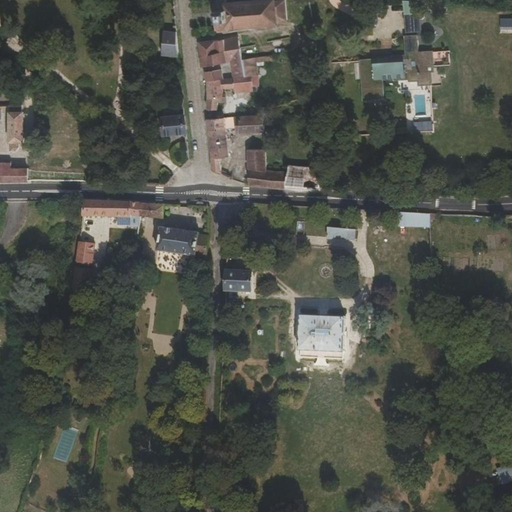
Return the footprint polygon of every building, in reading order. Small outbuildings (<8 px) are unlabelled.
[(213,19),(221,18),(221,29),(233,28),(233,25),(282,22),(281,20),(290,19),(288,0),(218,0),(218,5),(212,6),(213,19)] [(423,8),(422,0),(408,0),(409,9),(423,8)] [(511,17),(500,18),(501,34),(511,33),(511,17)] [(367,54),(370,90),(389,89),(387,68),(399,67),(399,70),(415,70),(415,72),(423,71),(423,76),(434,75),(433,63),(431,62),(431,58),(436,58),(435,45),(425,46),(425,48),(420,47),(419,30),(410,31),(412,49),(398,50),(398,55),(386,56),(386,52),(367,54)] [(166,32),(162,56),(180,59),(178,34),(166,32)] [(219,40),(198,42),(199,48),(199,53),(226,51),(226,47),(226,43),(226,40),(219,40)] [(236,61),(241,56),(240,50),(235,50),(226,51),(199,53),(202,80),(206,80),(228,79),(227,72),(221,73),(220,63),(236,61)] [(258,67),(268,66),(267,57),(257,58),(258,67)] [(242,78),(234,78),(228,79),(206,80),(206,109),(215,109),(215,97),(223,96),(223,91),(237,90),(237,92),(240,92),(239,94),(254,92),(252,77),(258,77),(258,67),(257,58),(241,60),(242,71),(242,78)] [(414,116),(426,116),(426,98),(414,98),(414,116)] [(24,149),(24,115),(11,114),(10,148),(11,148),(10,156),(13,156),(17,153),(16,149),(24,149)] [(163,119),(165,137),(188,135),(186,117),(163,119)] [(233,133),(263,131),(262,117),(232,119),(233,133)] [(220,155),(228,154),(225,120),(206,121),(209,167),(221,173),(220,155)] [(179,141),(180,150),(188,149),(187,141),(179,141)] [(284,189),(284,185),(318,188),(318,170),(289,167),(287,175),(267,171),(265,150),(248,152),(249,184),(284,189)] [(0,181),(28,182),(26,167),(10,168),(9,164),(0,163),(0,181)] [(337,192),(337,171),(318,170),(318,188),(318,191),(337,192)] [(129,234),(137,235),(140,217),(128,216),(128,204),(83,203),(81,218),(91,218),(129,219),(129,234)] [(140,217),(142,204),(128,204),(128,216),(140,217)] [(140,217),(163,221),(165,205),(142,204),(140,217)] [(396,227),(431,228),(431,214),(396,213),(396,227)] [(81,218),(78,237),(88,239),(91,218),(81,218)] [(361,229),(332,226),(331,237),(360,240),(361,229)] [(195,254),(209,255),(209,237),(198,235),(198,232),(160,227),(156,251),(195,256),(195,254)] [(93,253),(94,245),(85,244),(84,252),(93,253)] [(252,272),(225,270),(224,289),(252,290),(252,272)] [(339,362),(341,316),(299,313),(297,360),(315,361),(316,349),(322,350),(321,361),(339,362)]
